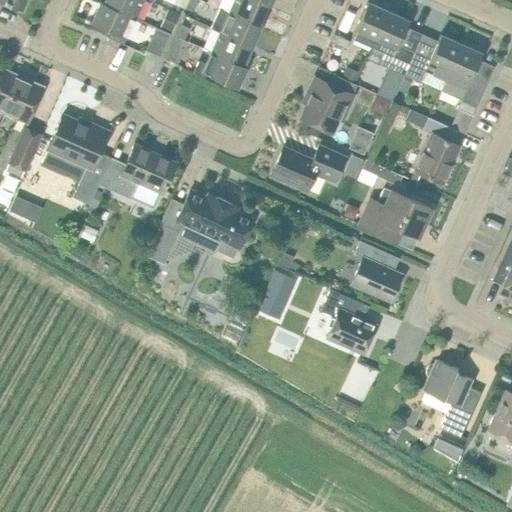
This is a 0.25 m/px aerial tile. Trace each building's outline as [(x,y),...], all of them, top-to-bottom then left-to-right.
[(25,0),(27,1),(27,0),(0,0),(21,9),(24,0),(25,0)] [(134,17),(141,0),(104,0),(103,3),(134,17)] [(184,9),(184,7),(187,0),(172,0),(171,3),(184,9)] [(192,11),(197,0),(187,0),(184,7),(192,11)] [(220,0),(217,8),(259,26),(268,7),(253,0),(220,0)] [(124,38),(132,20),(134,17),(103,3),(99,2),(90,23),(124,38)] [(371,46),(387,11),(366,2),(351,37),(371,46)] [(250,46),(259,26),(217,8),(218,9),(210,27),(219,32),(250,46)] [(402,75),(412,51),(397,44),(408,21),(387,11),(371,46),(383,51),(378,64),(402,75)] [(183,40),(188,28),(180,25),(175,36),(183,40)] [(169,33),(160,29),(155,41),(150,38),(145,50),(159,57),(169,33)] [(242,66),(242,65),(250,46),(219,32),(210,52),(242,66)] [(345,49),(349,41),(333,34),(329,42),(345,49)] [(444,79),(460,44),(439,35),(428,58),(412,51),(402,75),(419,82),(425,70),(444,79)] [(176,64),(184,46),(187,41),(183,40),(175,36),(165,59),(176,64)] [(481,53),(460,44),(444,79),(439,91),(459,100),(456,108),(472,115),(486,83),(470,76),(481,53)] [(242,66),(210,52),(205,64),(197,61),(191,72),(200,76),(201,73),(236,88),(245,67),(242,65),(242,66)] [(0,110),(26,122),(31,110),(39,92),(22,85),(25,79),(2,69),(0,74),(0,110)] [(355,85),(335,76),(331,85),(314,77),(307,90),(311,92),(299,119),(330,133),(337,118),(340,120),(352,95),(351,94),(355,85)] [(382,115),(389,101),(376,95),(369,109),(382,115)] [(417,111),(434,119),(439,108),(422,100),(417,111)] [(89,127),(61,114),(46,148),(85,166),(72,196),(88,204),(97,184),(110,157),(98,152),(107,131),(90,124),(89,127)] [(441,183),(458,145),(451,142),(457,130),(427,117),(421,129),(430,133),(413,170),(441,183)] [(18,182),(24,169),(40,134),(23,127),(2,174),(18,182)] [(167,180),(175,162),(133,143),(124,163),(110,157),(97,184),(129,198),(136,182),(161,193),(167,180)] [(334,182),(345,157),(318,145),(311,159),(282,146),(269,175),(305,192),(314,173),(334,182)] [(383,177),(391,157),(378,152),(370,172),(383,177)] [(369,198),(358,224),(367,229),(386,237),(391,225),(417,236),(430,208),(411,200),(390,190),(383,187),(376,201),(369,198)] [(95,208),(102,192),(95,190),(89,205),(95,208)] [(206,198),(189,190),(182,204),(171,198),(162,217),(159,223),(178,232),(182,222),(219,240),(215,249),(232,257),(236,248),(238,248),(251,219),(235,211),(237,206),(208,193),(206,198)] [(511,297),(511,237),(511,238),(498,269),(510,274),(501,292),(511,297)] [(388,301),(400,274),(368,259),(373,247),(359,241),(353,254),(361,257),(349,284),(388,301)] [(276,274),(260,309),(278,317),(293,282),(276,274)] [(362,354),(375,324),(349,313),(354,300),(336,292),(329,288),(319,311),(334,317),(325,337),(362,354)] [(459,369),(438,359),(436,364),(433,364),(431,365),(429,365),(428,368),(427,371),(428,373),(429,375),(430,376),(425,388),(428,389),(423,401),(447,412),(441,427),(462,436),(481,392),(469,387),(473,379),(458,372),(459,369)] [(511,392),(508,391),(491,429),(511,438),(511,392)] [(459,461),(466,446),(441,435),(435,447),(459,461)]
